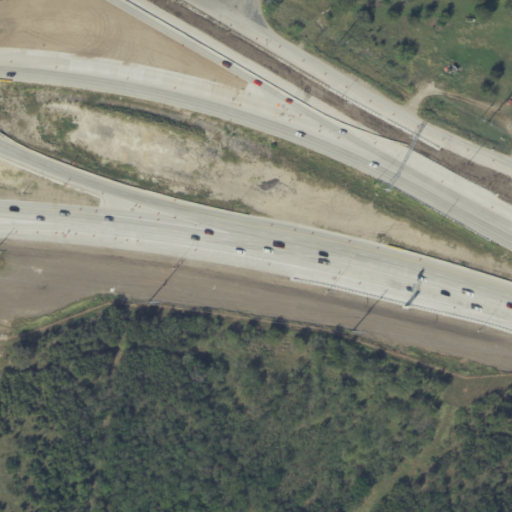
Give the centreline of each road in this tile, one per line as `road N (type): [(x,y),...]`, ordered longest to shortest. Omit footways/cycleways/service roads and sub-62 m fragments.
road 1 (motorway): [(395,160),(199,90),(0,55)]
road 2 (residential): [(228,16),(442,140),(511,168)]
road 3 (motorway): [(395,160),(125,0)]
road 4 (motorway): [(0,146),(264,247)]
road 5 (motorway): [(264,247),(511,307)]
road 6 (motorway): [(60,222),(264,247)]
road 7 (motorway): [(511,228),(395,160)]
